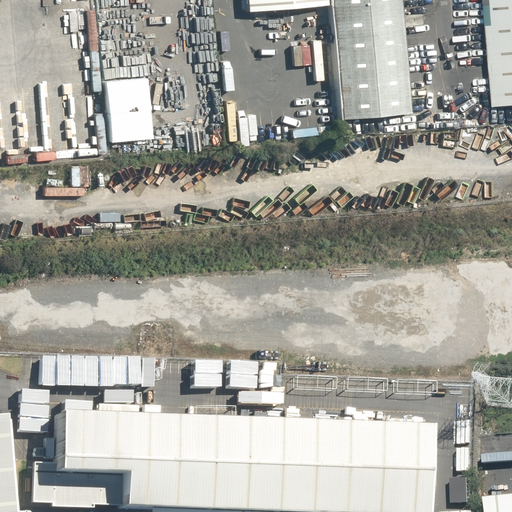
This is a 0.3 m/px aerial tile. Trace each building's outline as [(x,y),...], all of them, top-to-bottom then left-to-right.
[(243,0),(245,11),(327,4),(326,0),(243,0)] [(399,0),(329,0),(340,117),(409,111),(399,0)] [(511,0),(485,0),(494,106),(511,104),(511,0)] [(38,357),(37,368),(66,370),(66,358),(38,357)] [(75,357),(74,369),(113,370),(113,358),(75,357)] [(123,357),(122,371),(150,373),(150,359),(123,357)] [(245,377),(274,378),(274,363),(245,362),(245,377)] [(66,372),(37,370),(36,383),(65,384),(66,372)] [(113,373),(75,371),(74,383),(113,385),(113,373)] [(150,375),(122,373),(121,386),(149,388),(150,375)] [(347,377),(317,375),(316,390),(346,392),(347,377)] [(274,378),(245,377),(235,376),(234,390),(273,391),(274,378)] [(310,377),(281,376),(280,390),(309,392),(310,377)] [(384,379),(354,377),(353,393),(383,394),(384,379)] [(432,383),(392,381),(391,394),(431,396),(432,383)] [(477,385),(436,382),(435,396),(477,398),(477,385)] [(0,511),(13,511),(6,408),(0,408),(0,511)] [(421,511),(427,429),(56,415),(54,465),(29,463),(28,503),(47,504),(48,508),(89,509),(89,506),(119,506),(119,509),(146,510),(145,511),(421,511)] [(511,511),(511,498),(490,501),(490,506),(490,511),(511,511)]
